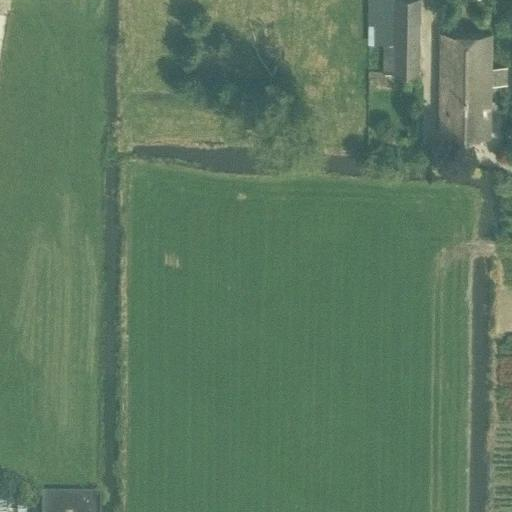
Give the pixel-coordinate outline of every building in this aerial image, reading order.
[(395,73),(396,0),(367,0),(368,22),(374,22),(373,44),(384,44),(383,73),(394,73),(395,73)] [(420,75),(421,0),(396,0),(395,73),(394,73),(394,74),(420,75)] [(492,67),(493,33),(440,31),(439,108),(491,109),(492,85),(507,86),(507,67),(492,67)] [(491,136),(491,109),(439,108),(439,136),(491,136)] [(100,511),(101,502),(42,502),(41,511),(100,511)]
